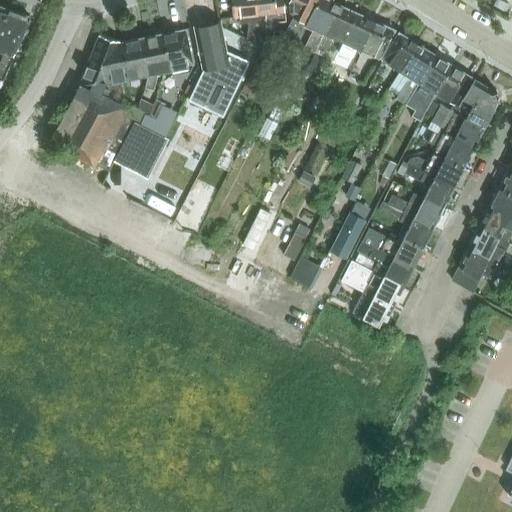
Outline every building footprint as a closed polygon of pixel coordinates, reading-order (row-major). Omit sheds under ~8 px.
[(230,0),(232,15),(232,17),(239,16),(240,21),(252,20),(253,26),(249,39),(259,43),(260,25),(265,24),(264,13),(257,14),(254,0),(230,0)] [(254,0),(257,14),(264,13),(265,24),(266,25),(277,24),(277,21),(284,20),(283,0),(254,0)] [(290,0),(289,2),(283,0),(284,20),(285,20),(289,22),(285,32),(298,38),(303,27),(316,0),(290,0)] [(305,48),(314,53),(338,4),(329,0),(316,0),(303,27),(313,31),(305,48)] [(332,38),(341,42),(357,13),(338,4),(314,53),(305,70),(306,71),(299,87),(306,90),(319,63),(320,63),(332,38)] [(0,27),(8,9),(0,6),(0,27)] [(0,51),(3,53),(0,58),(0,78),(0,79),(29,16),(8,9),(0,27),(0,51)] [(376,21),(357,13),(341,42),(360,50),(376,21)] [(380,59),(390,39),(394,30),(376,21),(360,50),(380,59)] [(203,70),(189,97),(220,114),(249,59),(224,46),(219,22),(194,27),(203,70)] [(189,71),(191,65),(192,65),(185,28),(163,33),(167,56),(163,58),(166,70),(168,70),(169,76),(176,74),(175,69),(178,68),(181,72),(189,71)] [(393,41),(380,60),(399,72),(417,43),(398,32),(393,41)] [(163,58),(167,56),(163,33),(141,37),(147,74),(144,87),(153,90),(158,71),(166,70),(163,58)] [(89,58),(123,71),(122,66),(126,64),(121,41),(121,42),(121,41),(99,34),(89,58)] [(271,49),(276,39),(266,34),(264,40),(262,44),(271,49)] [(122,66),(123,71),(125,78),(128,78),(147,74),(141,37),(121,41),(126,64),(122,66)] [(433,54),(417,43),(399,72),(388,90),(397,95),(395,99),(404,104),(418,82),(433,54)] [(452,65),(434,54),(433,54),(418,82),(427,88),(411,115),(420,120),(424,112),(431,100),(435,93),(452,65)] [(80,83),(101,94),(106,97),(109,90),(104,87),(105,83),(119,79),(125,78),(123,71),(89,58),(80,83)] [(255,64),(242,89),(254,96),(267,71),(255,64)] [(452,65),(435,93),(453,104),(454,105),(455,103),(471,77),(452,65)] [(295,92),(293,91),(301,75),(292,71),(279,98),(290,103),(295,92)] [(125,78),(119,79),(121,87),(129,85),(128,78),(125,78)] [(495,91),(475,79),(474,79),(458,105),(454,112),(484,127),(497,100),(499,100),(496,91),(495,91)] [(80,84),(67,106),(48,141),(56,146),(96,167),(97,165),(107,170),(111,163),(134,119),(126,114),(129,109),(106,97),(101,94),(80,83),(79,84),(80,84)] [(141,99),(137,108),(148,113),(152,105),(141,99)] [(165,103),(155,99),(152,105),(148,113),(150,114),(158,118),(165,103)] [(454,112),(458,105),(455,103),(454,105),(453,104),(450,109),(441,127),(439,131),(473,148),(484,127),(454,112)] [(431,121),(431,122),(441,127),(450,109),(440,104),(440,105),(433,117),(431,121)] [(129,109),(126,114),(134,119),(145,124),(150,114),(148,113),(137,108),(131,105),(129,109)] [(134,119),(111,163),(148,182),(170,137),(145,124),(134,119)] [(431,122),(428,128),(438,133),(439,131),(441,127),(431,122)] [(352,125),(346,136),(358,143),(364,132),(352,125)] [(473,148),(439,131),(431,146),(434,148),(432,152),(463,167),(473,148)] [(432,152),(427,163),(423,171),(454,186),(463,167),(432,152)] [(409,158),(407,163),(410,164),(423,171),(427,163),(426,160),(418,155),(409,158)] [(351,159),(341,177),(353,183),(362,165),(351,159)] [(403,160),(397,172),(404,175),(405,173),(410,164),(407,163),(403,160)] [(383,176),(390,179),(397,165),(390,161),(383,176)] [(423,171),(410,164),(405,173),(429,185),(423,196),(444,206),(454,186),(423,171)] [(511,168),(509,167),(499,187),(511,193),(511,168)] [(303,172),(298,181),(310,188),(315,178),(303,172)] [(179,181),(161,216),(172,222),(190,186),(179,181)] [(488,207),(511,218),(511,193),(499,187),(488,207)] [(444,206),(423,196),(419,204),(409,199),(408,202),(392,194),(387,202),(387,203),(393,207),(433,227),(444,206)] [(377,209),(398,220),(404,223),(398,234),(403,236),(423,247),(433,227),(393,207),(387,203),(387,202),(382,200),(377,209)] [(511,218),(488,207),(478,226),(507,241),(511,231),(511,218)] [(349,212),(329,251),(345,258),(365,219),(349,212)] [(299,223),(295,232),(305,237),(310,228),(299,223)] [(510,242),(507,241),(478,226),(468,247),(497,261),(501,254),(502,255),(504,249),(506,250),(510,242)] [(368,227),(361,240),(372,245),(413,266),(423,247),(403,236),(399,242),(387,236),(368,227)] [(295,232),(283,255),(294,260),(305,237),(295,232)] [(361,240),(356,250),(377,260),(371,271),(403,287),(413,266),(372,245),(361,240)] [(472,291),(478,283),(480,278),(478,276),(480,273),(489,277),(497,261),(468,247),(452,279),(472,291)] [(301,256),(290,277),(309,287),(320,265),(301,256)] [(403,287),(371,271),(351,260),(342,280),(362,291),(393,307),(403,287)] [(335,283),(330,293),(338,297),(343,287),(335,283)] [(352,311),(362,316),(382,327),(393,307),(362,291),(358,300),(352,311)]
